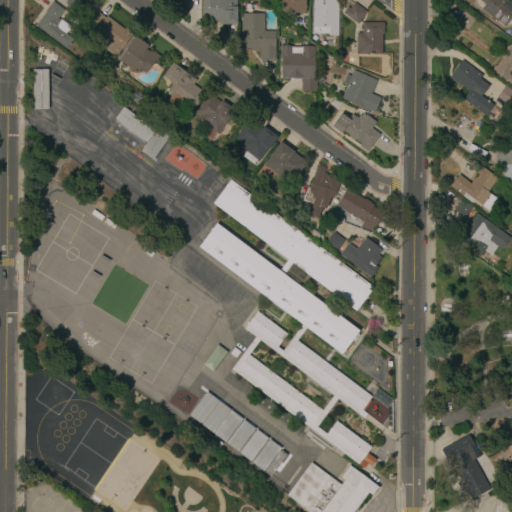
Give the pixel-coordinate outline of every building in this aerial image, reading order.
[(81,0),(81,8),(67,7),(67,0),(81,0)] [(235,0),(236,24),(219,25),(219,23),(218,23),(217,21),(203,21),(202,0),(235,0)] [(305,0),(306,13),(281,13),(280,0),(305,0)] [(337,0),(338,36),(328,36),(328,33),(313,33),(312,0),(337,0)] [(504,0),(511,5),(511,15),(504,26),(497,20),(495,22),(489,18),(490,16),(481,9),(484,4),(478,0),(504,0)] [(67,49),(35,27),(54,1),(65,9),(58,18),(70,27),(66,33),(74,39),(67,49)] [(366,11),(357,24),(343,13),(347,7),(350,9),(354,2),(366,11)] [(105,18),(106,16),(124,29),(125,28),(133,33),(116,56),(107,50),(108,48),(92,36),(96,30),(85,23),(95,10),(105,18)] [(467,30),(456,23),(464,12),(474,20),(467,30)] [(263,31),(275,31),(275,58),(275,61),(259,61),(259,52),(249,52),(249,49),(240,49),(240,14),(263,14),(263,31)] [(356,54),(356,33),(362,33),(362,23),(383,22),(383,34),(382,34),(382,54),(356,54)] [(149,53),(151,51),(153,53),(159,57),(155,63),(153,61),(144,74),(139,70),(136,73),(118,60),(134,36),(147,46),(145,49),(149,53)] [(511,67),(508,73),(511,76),(511,81),(510,84),(492,71),(505,53),(503,52),(509,45),(511,47),(511,67)] [(301,48),(301,46),(314,47),(314,54),(313,54),(313,77),(316,77),(316,92),(301,92),(301,78),(280,78),(281,55),(280,55),(280,46),(291,46),(291,48),(301,48)] [(481,94),(480,94),(479,95),(492,104),(484,115),(461,98),(467,91),(463,88),(459,85),(458,86),(448,78),(461,61),(482,76),(479,79),(487,85),(481,94)] [(197,80),(193,85),(203,92),(190,110),(181,104),(177,109),(166,101),(170,95),(166,92),(168,90),(166,88),(170,82),(162,76),(163,74),(164,75),(171,65),(170,65),(172,63),(197,80)] [(46,109),(46,69),(31,70),(31,109),(46,109)] [(376,81),(370,94),(380,99),(374,113),(341,99),(346,85),(342,84),(346,75),(350,76),(352,70),(376,81)] [(321,85),(316,82),(319,77),(324,80),(321,85)] [(511,91),(511,100),(508,106),(495,96),(504,85),(511,91)] [(219,102),(220,100),(234,110),(224,123),(225,124),(217,135),(196,120),(199,115),(194,112),(207,94),(219,102)] [(154,131),(157,128),(169,137),(151,160),(139,152),(146,143),(113,118),(122,107),(154,131)] [(376,122),(371,129),(379,135),(368,151),(348,137),(349,136),(342,131),(341,134),(331,127),(338,118),(341,120),(344,117),(348,120),(352,115),(358,120),(363,113),(376,122)] [(260,129),(262,127),(276,137),(259,161),(238,146),(241,142),(235,138),(245,124),(244,124),(247,119),(254,123),(254,124),(260,129)] [(299,158),(299,157),(307,163),(303,168),(303,167),(289,186),(283,181),(283,180),(263,165),(280,142),(293,152),(293,153),(299,158)] [(511,178),(506,178),(502,175),(502,166),(494,166),(495,149),(511,149),(511,178)] [(332,199),(329,198),(325,209),(323,208),(318,220),(306,215),(310,203),(303,200),(317,165),(328,170),(327,174),(340,180),(332,199)] [(497,178),(487,191),(498,200),(489,212),(473,199),(470,203),(462,196),(461,196),(448,186),(458,174),(469,183),(477,174),(475,173),(476,171),(477,172),(481,166),(497,178)] [(373,287),(355,311),(291,263),(283,274),(358,331),(341,354),(306,328),(296,341),(371,397),(369,400),(370,401),(363,411),(366,414),(363,418),(337,399),(316,427),(326,434),(335,421),(370,447),(366,453),(375,459),(370,466),(366,464),(363,469),(230,369),(254,337),(243,329),(256,311),(286,334),(277,347),(282,351),(301,324),(198,247),(216,223),(279,271),(287,260),(212,203),(230,180),(373,287)] [(353,191),(353,192),(364,199),(371,202),(370,203),(373,205),(372,207),(383,213),(375,227),(374,226),(371,231),(359,227),(362,222),(335,205),(346,188),(347,189),(348,188),(353,191)] [(464,219),(453,211),(461,199),(472,206),(464,219)] [(501,250),(496,246),(490,255),(483,251),(479,256),(457,240),(471,221),(470,220),(475,213),(509,238),(501,250)] [(336,252),(324,242),(333,230),(344,239),(344,240),(344,241),(336,252)] [(381,250),(377,256),(381,259),(375,267),(377,268),(370,278),(339,256),(348,244),(356,250),(365,238),(381,250)] [(235,358),(229,353),(233,347),(239,352),(235,358)] [(187,415),(222,442),(241,418),(205,391),(187,415)] [(253,428),(241,419),(223,443),(235,452),(253,428)] [(265,436),(252,429),(237,454),(250,462),(265,436)] [(473,445),(474,444),(480,456),(473,460),(489,489),(471,500),(464,488),(460,490),(456,483),(460,481),(449,460),(446,461),(440,450),(467,435),(473,445)] [(268,477),(285,454),(266,439),(249,462),(268,477)] [(255,471),(246,464),(249,460),(258,467),(255,471)] [(339,485),(343,480),(340,477),(349,466),(377,487),(371,496),(368,493),(354,511),(308,511),(286,496),(310,463),(339,485)] [(270,482),(260,475),(263,471),(273,478),(270,482)] [(252,511),(241,505),(243,501),(263,511),(252,511)]
